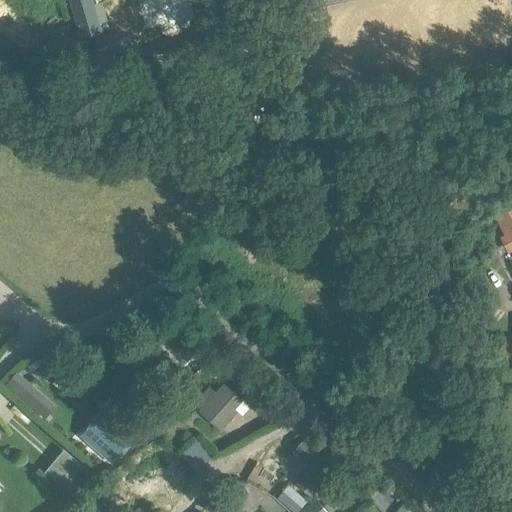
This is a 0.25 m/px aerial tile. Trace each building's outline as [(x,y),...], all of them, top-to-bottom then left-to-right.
[(145,0),(146,2),(140,4),(147,32),(162,28),(165,38),(193,30),(191,21),(194,20),(188,0),(145,0)] [(199,96),(194,74),(134,90),(140,110),(199,96)] [(198,139),(195,127),(180,130),(183,141),(198,139)] [(511,210),(497,218),(505,234),(511,247),(511,210)] [(169,375),(192,355),(167,327),(145,346),(169,375)] [(98,348),(94,352),(95,358),(100,362),(106,361),(109,357),(109,351),(104,347),(98,348)] [(241,401),(223,385),(215,394),(209,388),(194,404),(201,410),(199,412),(220,430),(237,412),(234,410),(241,401)] [(135,437),(107,412),(105,410),(84,434),(114,461),(135,437)] [(158,422),(151,428),(162,441),(169,435),(167,431),(158,422)] [(337,467),(305,440),(294,453),(312,469),(298,485),(312,497),(337,467)] [(238,502),(245,502),(249,495),(245,488),(238,488),(234,495),(238,502)]
